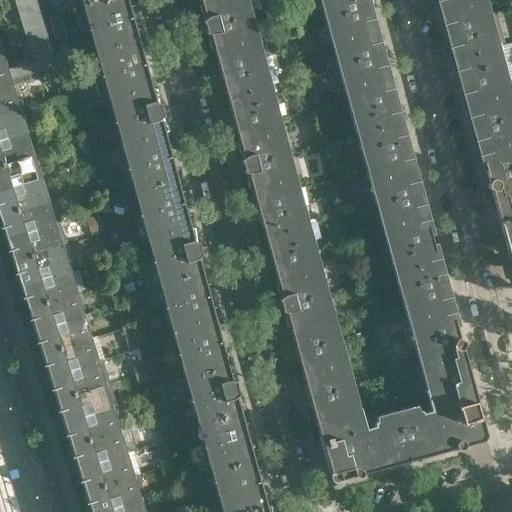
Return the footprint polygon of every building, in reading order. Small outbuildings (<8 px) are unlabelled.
[(6,0),(15,27),(24,57),(6,63),(0,65),(7,88),(64,70),(55,40),(48,17),(42,0),(6,0)] [(133,19),(127,0),(110,0),(87,6),(94,30),(133,19)] [(246,17),(241,0),(216,0),(201,4),(207,27),(246,17)] [(381,55),(365,0),(324,0),(343,65),(381,55)] [(487,26),(481,3),(479,0),(438,0),(448,36),(487,26)] [(64,38),(58,15),(48,17),(55,40),(64,38)] [(284,156),(265,86),(246,17),(207,27),(245,167),(284,156)] [(139,42),(133,19),(94,30),(100,53),(139,42)] [(511,118),(511,116),(500,72),(487,26),(448,36),(474,129),(511,118)] [(24,57),(15,27),(0,31),(0,44),(6,63),(24,57)] [(145,65),(139,42),(100,53),(106,76),(145,65)] [(419,194),(381,55),(343,65),(381,204),(419,194)] [(152,88),(145,65),(106,76),(113,99),(152,88)] [(85,107),(79,84),(68,86),(70,94),(72,103),(74,110),(85,107)] [(70,94),(68,86),(67,85),(57,88),(60,97),(70,94)] [(0,115),(14,111),(7,88),(0,90),(0,115)] [(158,112),(152,88),(113,99),(119,122),(158,112)] [(72,103),(70,94),(60,97),(62,106),(72,103)] [(91,130),(85,107),(74,110),(80,131),(81,133),(91,130)] [(0,140),(21,134),(14,111),(0,115),(0,140)] [(164,135),(158,112),(119,122),(126,145),(164,135)] [(511,168),(511,118),(474,129),(487,176),(511,168)] [(83,140),(81,133),(80,131),(70,134),(73,143),(83,140)] [(0,165),(28,157),(21,134),(0,140),(0,165)] [(171,158),(164,135),(126,145),(132,168),(171,158)] [(85,149),(83,140),(73,143),(75,152),(85,149)] [(343,165),(337,142),(334,142),(323,145),(329,169),(343,165)] [(329,169),(323,145),(311,149),(317,172),(329,169)] [(100,169),(95,154),(87,156),(91,171),(100,169)] [(322,295),(303,226),(284,156),(245,167),(284,306),(322,295)] [(0,190),(35,180),(28,157),(0,165),(0,190)] [(177,181),(171,158),(132,168),(138,192),(177,181)] [(511,218),(511,168),(487,176),(499,222),(511,218)] [(95,186),(94,183),(93,177),(83,180),(85,189),(95,186)] [(0,215),(43,203),(35,180),(0,190),(0,215)] [(108,200),(103,180),(94,183),(95,186),(98,196),(100,202),(108,200)] [(183,204),(177,181),(138,192),(145,215),(183,204)] [(98,196),(95,186),(85,189),(88,198),(98,196)] [(457,333),(419,194),(381,204),(419,343),(457,333)] [(50,225),(43,203),(0,215),(0,220),(6,239),(50,225)] [(114,223),(109,203),(101,205),(102,209),(106,225),(114,223)] [(190,227),(183,204),(145,215),(151,238),(190,227)] [(108,233),(106,225),(102,209),(93,212),(99,235),(108,233)] [(511,218),(499,222),(508,255),(511,253),(511,218)] [(125,244),(119,223),(115,224),(114,223),(106,225),(108,233),(112,248),(121,246),(120,245),(125,244)] [(57,248),(50,225),(6,239),(13,262),(57,248)] [(196,250),(190,227),(151,238),(157,261),(196,250)] [(114,256),(112,248),(108,233),(99,235),(105,258),(114,256)] [(127,269),(121,246),(112,248),(114,256),(118,270),(119,272),(127,269)] [(64,271),(57,248),(13,262),(20,285),(64,271)] [(202,274),(196,250),(157,261),(164,284),(202,274)] [(121,279),(119,272),(118,270),(108,273),(111,282),(121,279)] [(71,294),(64,271),(20,285),(27,308),(71,294)] [(209,297),(202,274),(164,284),(170,307),(209,297)] [(123,288),(121,279),(111,282),(113,291),(123,288)] [(78,317),(71,294),(27,308),(34,331),(78,317)] [(335,341),(329,318),(322,295),(284,306),(296,352),(335,341)] [(215,320),(209,297),(170,307),(176,330),(215,320)] [(86,340),(78,317),(34,331),(41,354),(86,340)] [(384,328),(381,317),(371,320),(374,331),(384,328)] [(221,343),(215,320),(176,330),(183,354),(221,343)] [(390,351),(384,328),(374,331),(378,346),(380,354),(390,351)] [(378,346),(374,331),(367,333),(371,348),(378,346)] [(470,379),(457,333),(419,343),(431,389),(432,390),(470,379)] [(93,363),(86,340),(41,354),(49,377),(93,363)] [(348,388),(341,365),(335,341),(296,352),(309,398),(348,388)] [(228,366),(221,343),(183,354),(189,377),(228,366)] [(157,379),(153,362),(144,364),(146,372),(149,381),(157,379)] [(100,386),(93,363),(49,377),(56,400),(100,386)] [(146,372),(144,364),(144,363),(134,365),(136,375),(146,372)] [(234,389),(228,366),(189,377),(195,400),(234,389)] [(149,381),(146,372),(136,375),(139,384),(149,381)] [(486,436),(470,379),(432,390),(431,389),(426,391),(432,412),(434,414),(448,410),(459,448),(483,441),(486,436)] [(107,409),(100,386),(56,400),(63,422),(107,409)] [(164,402),(160,387),(151,390),(155,405),(164,402)] [(354,411),(348,388),(309,398),(316,422),(354,411)] [(240,412),(234,389),(195,400),(202,423),(240,412)] [(172,429),(166,408),(157,410),(159,418),(161,427),(163,432),(172,429)] [(114,432),(107,409),(63,422),(70,445),(114,432)] [(159,418),(157,410),(156,409),(146,412),(149,421),(159,418)] [(360,475),(350,437),(364,433),(365,430),(360,409),(354,411),(316,422),(332,482),(360,475)] [(459,448),(448,410),(434,414),(432,412),(422,415),(421,412),(419,411),(397,417),(410,461),(459,448)] [(247,436),(240,412),(202,423),(208,446),(247,436)] [(410,461),(397,417),(376,423),(374,425),(375,428),(365,430),(364,433),(350,437),(360,475),(410,461)] [(161,427),(159,418),(149,421),(151,430),(161,427)] [(121,455),(114,432),(70,445),(77,468),(121,455)] [(253,459),(247,436),(208,446),(214,469),(253,459)] [(128,478),(121,455),(77,468),(84,491),(128,478)] [(259,482),(253,459),(214,469),(221,493),(259,482)] [(98,511),(136,500),(128,478),(84,491),(90,511),(98,511)] [(240,511),(266,505),(259,482),(221,493),(226,511),(240,511)] [(139,511),(136,500),(98,511),(139,511)] [(190,511),(195,511),(192,500),(182,503),(184,511),(190,511)]
